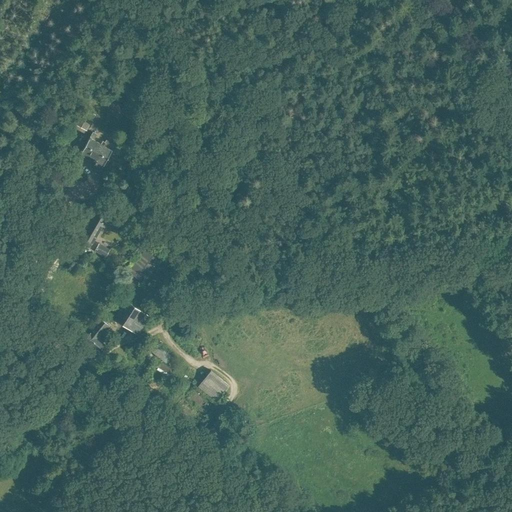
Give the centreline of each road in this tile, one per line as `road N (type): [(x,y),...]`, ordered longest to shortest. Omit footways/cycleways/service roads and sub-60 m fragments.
road 1 (track): [(511,255),(350,279),(511,460)]
road 2 (track): [(185,445),(233,387),(214,365),(190,359),(165,327),(220,297),(350,279)]
road 3 (unclassified): [(0,297),(267,511)]
road 4 (track): [(511,99),(415,0)]
